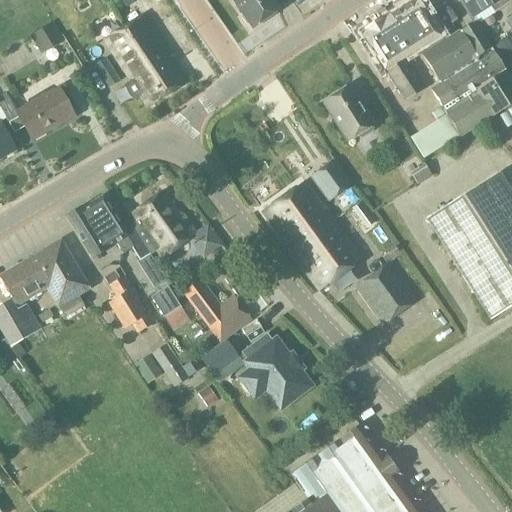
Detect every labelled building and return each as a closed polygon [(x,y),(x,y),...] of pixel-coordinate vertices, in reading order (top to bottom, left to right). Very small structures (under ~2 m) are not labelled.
[(170,0),(147,16),(172,53),(198,36),(173,0),(170,0)] [(251,25),(253,28),(281,10),(273,0),(233,0),(243,13),(243,18),(247,24),(251,25)] [(413,0),(361,34),(384,71),(439,36),(415,0),(413,0)] [(461,0),(473,17),(491,5),(493,9),(506,1),(505,0),(461,0)] [(142,15),(123,28),(144,61),(141,63),(143,67),(139,70),(144,77),(159,100),(186,83),(142,15)] [(64,42),(52,23),(30,37),(42,55),(64,42)] [(511,105),(511,82),(507,74),(491,49),(478,28),(475,23),(460,32),(463,36),(427,59),(442,83),(430,91),(446,115),(409,136),(423,159),(459,136),(460,139),(511,105)] [(123,28),(104,40),(131,82),(124,86),(134,101),(141,97),(147,107),(159,100),(139,70),(143,67),(141,63),(144,61),(123,28)] [(95,67),(109,89),(121,82),(106,59),(96,66),(86,51),(74,59),(84,74),(95,67)] [(405,59),(385,72),(405,102),(424,90),(405,59)] [(349,87),(323,103),(347,141),(373,125),(349,87)] [(0,107),(14,134),(24,128),(31,142),(73,118),(57,91),(17,113),(7,94),(0,97),(0,107)] [(0,159),(14,152),(0,127),(0,159)] [(335,160),(312,177),(330,202),(353,185),(335,160)] [(425,166),(410,175),(418,186),(432,177),(425,166)] [(511,307),(511,194),(498,174),(426,220),(490,321),(511,307)] [(305,182),(263,213),(291,252),(333,221),(305,182)] [(181,216),(164,192),(131,215),(162,259),(196,235),(182,215),(181,216)] [(132,225),(124,230),(103,197),(82,210),(81,208),(66,218),(92,260),(116,244),(123,255),(134,248),(142,262),(151,257),(132,225)] [(360,216),(369,211),(363,203),(355,208),(353,210),(359,218),(360,216)] [(362,261),(333,221),(291,252),(319,291),(362,261)] [(0,279),(17,307),(46,290),(57,309),(89,290),(61,241),(0,276),(0,279)] [(390,264),(356,288),(383,326),(417,302),(390,264)] [(241,278),(236,272),(236,271),(224,280),(238,298),(253,287),(244,275),(241,278)] [(108,305),(124,330),(131,326),(137,335),(153,325),(123,278),(119,280),(114,272),(104,279),(117,299),(108,305)] [(183,295),(204,323),(222,309),(202,281),(183,295)] [(180,308),(167,288),(151,298),(163,318),(180,308)] [(15,315),(8,302),(0,307),(0,327),(12,347),(33,335),(20,312),(15,315)] [(39,317),(43,324),(54,318),(49,311),(39,317)] [(248,363),(281,408),(309,387),(298,371),(300,369),(291,357),(289,359),(275,342),(272,344),(266,336),(243,354),(249,362),(248,363)] [(226,341),(200,359),(215,380),(241,361),(226,341)] [(18,344),(11,349),(19,360),(26,355),(18,344)] [(189,379),(167,345),(152,355),(174,389),(189,379)] [(148,384),(161,376),(149,356),(135,365),(148,384)] [(183,369),(189,379),(203,370),(196,360),(183,369)] [(218,400),(210,388),(200,395),(208,407),(218,400)] [(309,496),(286,511),(422,511),(397,476),(400,474),(384,452),(379,455),(360,427),(294,474),(309,496)]
